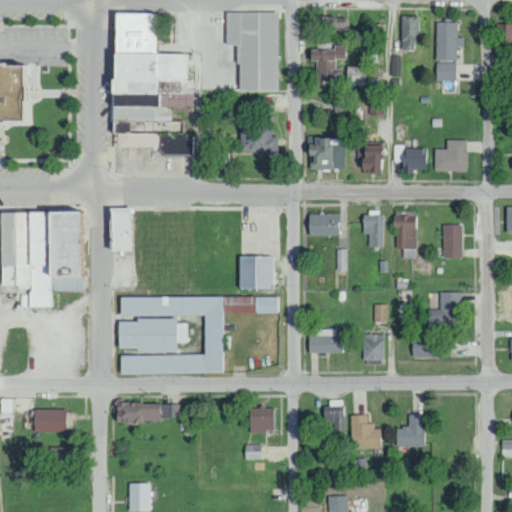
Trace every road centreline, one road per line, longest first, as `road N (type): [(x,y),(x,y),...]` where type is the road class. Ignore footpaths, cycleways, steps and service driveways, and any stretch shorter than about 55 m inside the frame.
road 1 (residential): [(100,511),(103,194)]
road 2 (residential): [(295,511),(296,194)]
road 3 (residential): [(487,511),(495,196)]
road 4 (tertiary): [(296,194),(0,194)]
road 5 (residential): [(296,385),(0,385)]
road 6 (residential): [(511,380),(296,385)]
road 7 (residential): [(511,195),(296,194)]
road 8 (residential): [(495,196),(494,0)]
road 9 (tertiary): [(103,194),(100,0)]
road 10 (residential): [(296,194),(298,0)]
